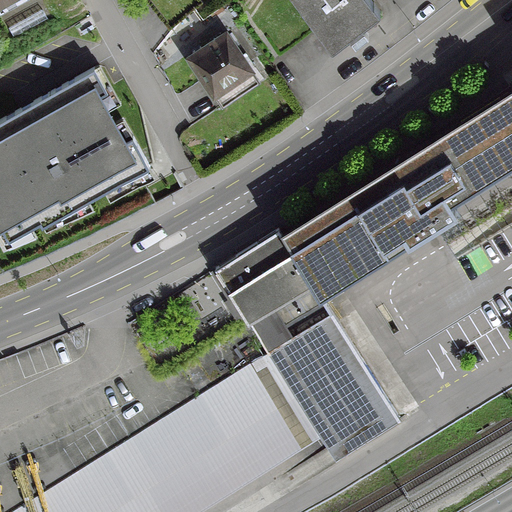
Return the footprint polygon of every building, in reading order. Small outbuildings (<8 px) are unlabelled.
[(200,4),(197,0),(150,0),(172,26),(200,4)] [(314,28),(330,48),(377,11),(368,0),(292,0),(294,2),(257,32),(276,57),(314,28)] [(228,31),(186,58),(215,103),(218,101),(223,109),(259,86),(253,76),(256,74),(228,31)] [(0,261),(151,180),(91,69),(0,117),(0,261)] [(511,161),(511,86),(381,168),(279,231),(310,281),(318,294),(383,254),(455,209),(450,200),(511,161)] [(325,304),(318,294),(310,281),(279,231),(277,228),(214,268),(319,436),(382,396),(325,304)] [(248,367),(13,511),(189,511),(297,446),(248,367)]
